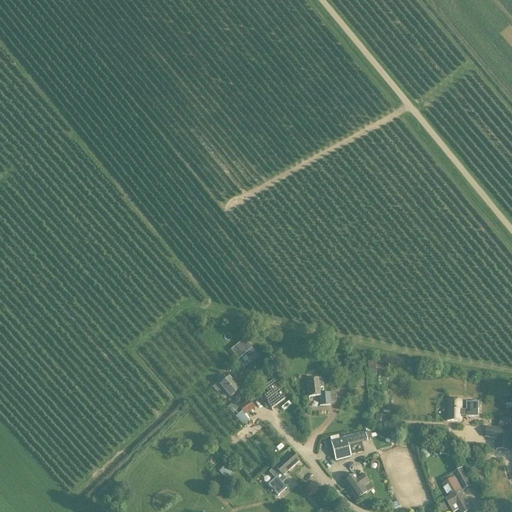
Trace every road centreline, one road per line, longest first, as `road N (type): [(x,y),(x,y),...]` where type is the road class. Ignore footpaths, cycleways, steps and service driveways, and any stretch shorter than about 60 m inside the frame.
road 1 (unclassified): [(511,234),(316,0)]
road 2 (residential): [(357,511),(256,404)]
